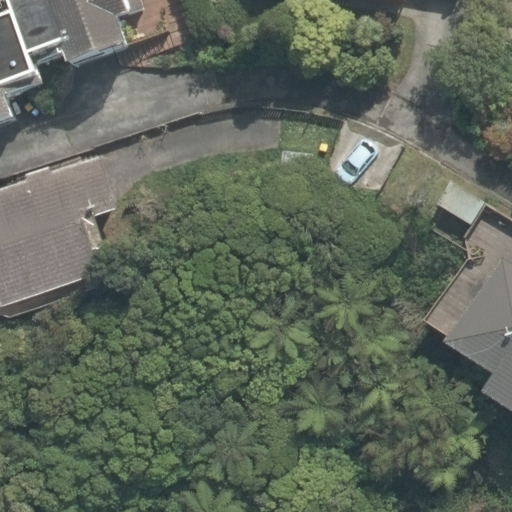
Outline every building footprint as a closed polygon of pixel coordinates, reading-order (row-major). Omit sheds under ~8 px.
[(9,0),(15,16),(34,61),(65,50),(72,68),(128,47),(119,21),(134,15),(128,0),(9,0)] [(34,61),(15,16),(0,21),(0,125),(19,119),(9,91),(41,80),(34,61)] [(0,296),(3,307),(102,275),(94,251),(106,247),(96,218),(118,211),(101,159),(53,175),(51,168),(28,176),(29,181),(0,190),(0,296)] [(456,180),(437,204),(470,229),(489,205),(456,180)] [(511,265),(505,261),(450,345),(498,377),(486,395),(511,412),(511,265)]
